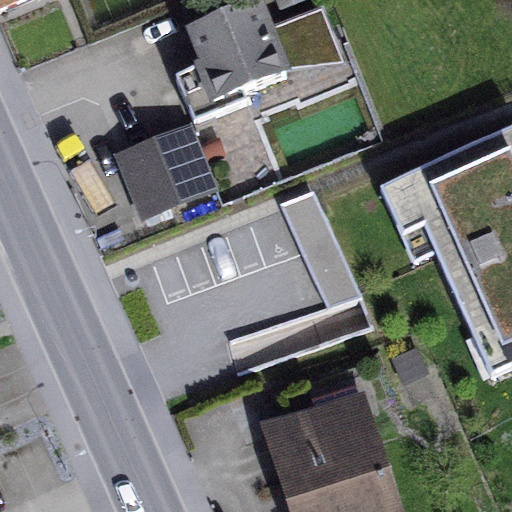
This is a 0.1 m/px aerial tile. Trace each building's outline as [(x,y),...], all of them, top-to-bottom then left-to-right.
[(0,0),(0,14),(36,0),(0,0)] [(269,35),(259,11),(191,37),(192,39),(204,70),(199,73),(176,81),(195,128),(248,107),(244,97),(287,80),(284,74),(269,35)] [(322,14),(269,35),(284,74),(343,67),(322,14)] [(186,41),(199,73),(204,70),(192,39),(186,41)] [(178,205),(211,192),(188,136),(156,149),(178,205)] [(511,369),(511,138),(403,187),(436,262),(472,342),(495,332),(511,369)] [(123,162),(146,218),(178,205),(156,149),(123,162)] [(415,271),(436,262),(403,187),(381,197),(415,271)] [(282,211),(293,235),(325,221),(317,202),(314,196),(282,211)] [(301,255),(329,315),(363,304),(325,221),(293,235),(301,255)] [(492,387),(511,378),(511,369),(495,332),(472,342),(492,387)] [(426,372),(418,354),(395,364),(403,382),(426,372)] [(357,389),(313,404),(318,420),(321,428),(365,414),(357,389)] [(321,428),(318,420),(269,436),(293,511),(397,511),(365,414),(321,428)]
